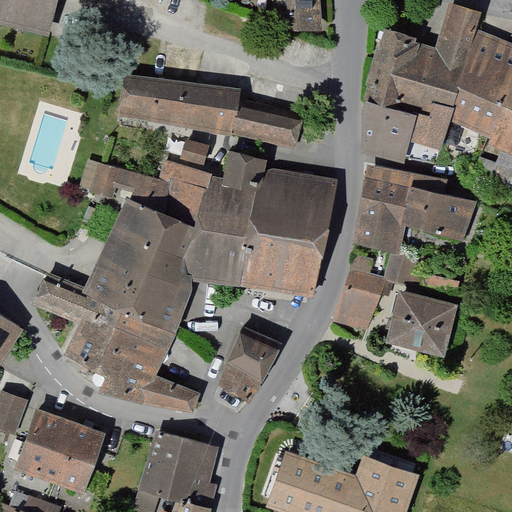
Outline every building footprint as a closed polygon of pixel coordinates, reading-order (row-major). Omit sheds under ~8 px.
[(57,0),(0,0),(0,19),(51,31),(57,0)] [(322,30),(320,0),(262,0),(264,34),(322,30)] [(452,33),(404,19),(369,138),(448,160),(459,122),(511,136),(511,31),(494,26),(497,16),(460,5),(452,33)] [(295,149),(302,119),(236,103),(239,89),(126,70),(118,114),(231,133),(295,149)] [(178,161),(209,160),(208,140),(177,141),(178,161)] [(156,373),(175,332),(198,281),(257,287),(313,296),(338,178),(266,166),(268,155),(229,148),(223,176),(211,175),(212,172),(164,158),(159,177),(88,158),(80,189),(125,201),(83,290),(45,274),(33,303),(76,321),(62,352),(107,372),(99,390),(158,405),(193,410),(200,392),(156,373)] [(413,173),(369,165),(355,243),(399,251),(403,228),(410,186),(413,173)] [(474,201),(410,186),(403,228),(464,242),(474,201)] [(392,267),(355,255),(334,318),(372,330),(392,267)] [(457,302),(399,287),(385,340),(443,355),(457,302)] [(0,313),(0,365),(24,329),(0,313)] [(251,402),(262,379),(278,348),(240,329),(224,361),(227,362),(219,384),(251,402)] [(0,389),(0,429),(14,434),(28,399),(0,389)] [(105,433),(37,407),(16,464),(84,490),(105,433)] [(156,428),(138,488),(160,494),(176,499),(181,500),(182,496),(210,504),(216,484),(207,482),(218,446),(156,428)] [(357,472),(286,448),(265,505),(285,511),(405,511),(420,473),(364,453),(357,472)] [(154,511),(160,494),(138,488),(131,511),(154,511)] [(181,500),(176,499),(171,511),(209,511),(212,505),(182,496),(181,500)] [(0,511),(30,511),(0,500),(0,511)]
